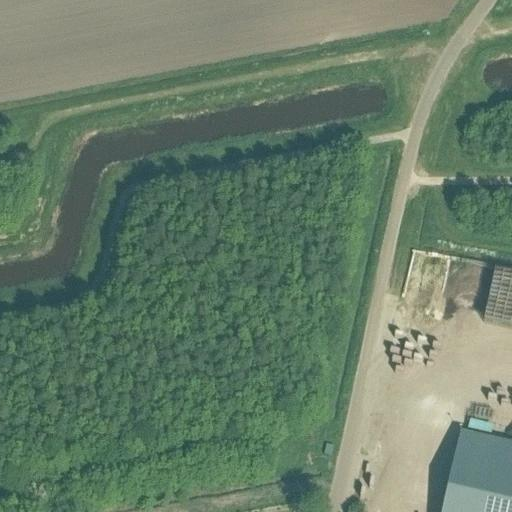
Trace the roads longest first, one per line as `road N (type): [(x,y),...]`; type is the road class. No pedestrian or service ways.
road 1 (residential): [(332,511),(415,136)]
road 2 (unclassified): [(415,136),(433,80),(491,0)]
